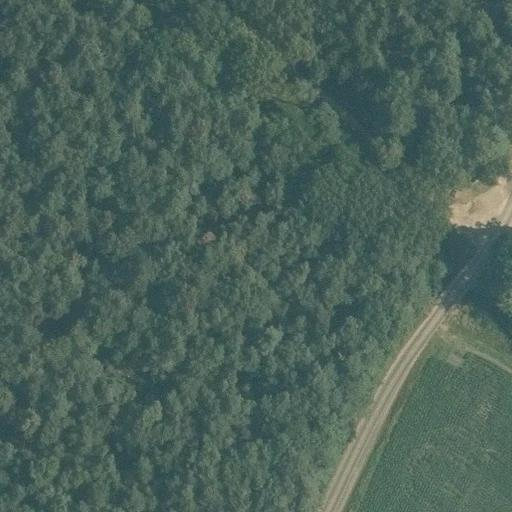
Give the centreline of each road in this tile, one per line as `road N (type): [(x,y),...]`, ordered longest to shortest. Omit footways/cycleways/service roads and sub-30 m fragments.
road 1 (track): [(184,0),(488,248)]
road 2 (unclassified): [(325,511),(408,351),(511,205)]
